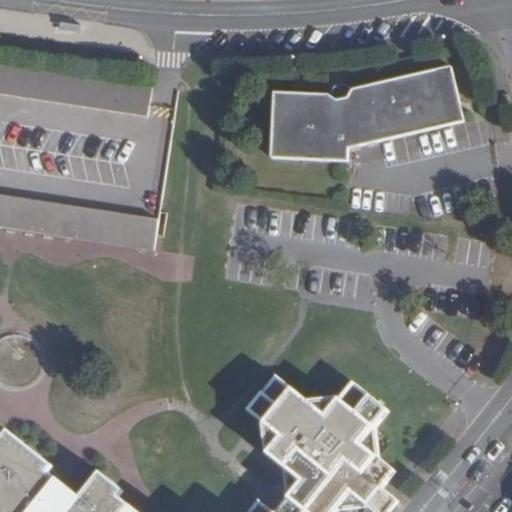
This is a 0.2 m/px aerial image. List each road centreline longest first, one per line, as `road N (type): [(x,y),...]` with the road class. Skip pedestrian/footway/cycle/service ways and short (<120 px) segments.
road 1 (secondary): [(49,0),(214,15),(407,0)]
road 2 (residential): [(420,511),(511,398)]
